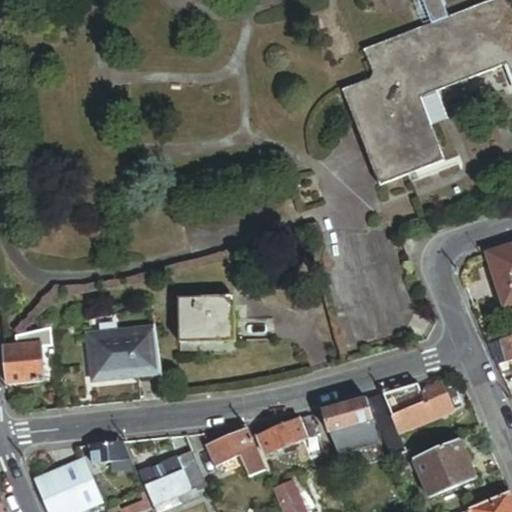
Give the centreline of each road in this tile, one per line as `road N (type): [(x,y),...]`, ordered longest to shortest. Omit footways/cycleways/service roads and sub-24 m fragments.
road 1 (residential): [(472,347),(245,413),(0,438)]
road 2 (residential): [(511,225),(445,253),(442,274),(472,347)]
